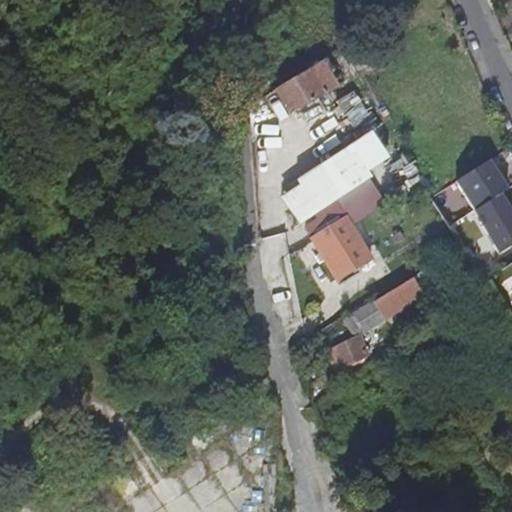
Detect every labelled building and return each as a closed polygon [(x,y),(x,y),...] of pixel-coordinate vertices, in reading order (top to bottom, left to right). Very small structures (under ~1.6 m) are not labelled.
[(325,66),(323,67),(336,90),(339,88),(325,66)] [(292,116),(313,104),(336,90),(323,67),(278,94),(292,116)] [(365,116),(352,95),(337,105),(349,125),(365,116)] [(369,124),(365,116),(349,125),(355,133),(369,124)] [(378,138),(370,125),(364,129),(372,141),(378,138)] [(296,228),(369,178),(348,148),(294,182),(297,186),(278,199),(296,228)] [(487,160),(454,182),(474,210),(500,193),(506,189),(487,160)] [(363,186),(346,197),(355,211),(372,200),(363,186)] [(511,211),(500,193),(474,210),(500,252),(511,244),(511,211)] [(372,262),(341,211),(307,232),(314,242),(308,246),(321,267),(327,263),(338,282),(372,262)] [(475,269),(482,280),(496,274),(488,259),(475,269)] [(412,282),(382,300),(391,316),(422,299),(412,282)] [(363,337),(386,323),(371,300),(349,314),(363,337)] [(470,359),(443,322),(433,329),(436,333),(411,351),(435,384),(470,359)] [(330,351),(339,369),(366,355),(357,337),(330,351)] [(402,351),(389,360),(395,370),(409,361),(402,351)] [(470,359),(435,384),(438,389),(474,364),(470,359)] [(380,394),(386,391),(399,381),(388,367),(365,382),(371,391),(375,387),(380,394)] [(399,381),(386,391),(391,398),(404,389),(399,381)] [(511,426),(488,442),(494,452),(511,440),(511,426)]
